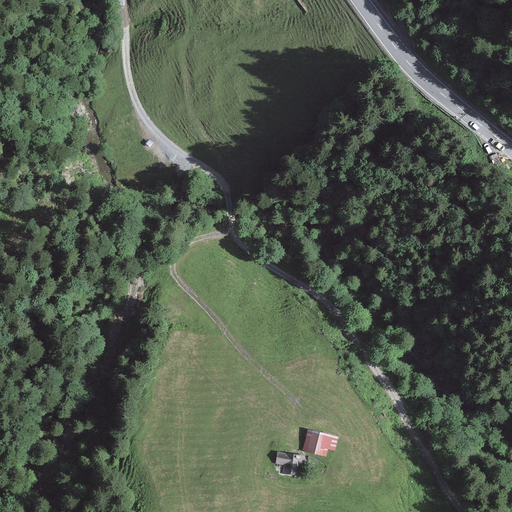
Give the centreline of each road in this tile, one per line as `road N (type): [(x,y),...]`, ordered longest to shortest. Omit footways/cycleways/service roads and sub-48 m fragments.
road 1 (track): [(459,511),(350,332),(313,288),(260,260),(235,233),(214,173),(161,142),(133,99),(122,0)]
road 2 (track): [(235,233),(181,246),(175,276),(314,422)]
road 3 (secondary): [(360,0),(429,84),(511,149)]
